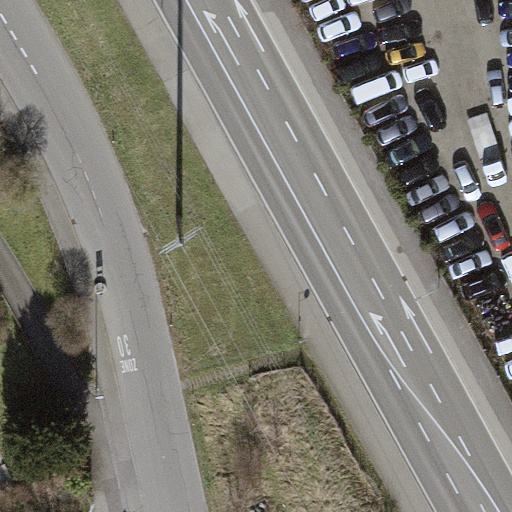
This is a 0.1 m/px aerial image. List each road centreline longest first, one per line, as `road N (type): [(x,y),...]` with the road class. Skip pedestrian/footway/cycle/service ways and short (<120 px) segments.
road 1 (primary): [(485,511),(205,0)]
road 2 (unclassified): [(161,436),(115,225),(77,134),(0,8)]
